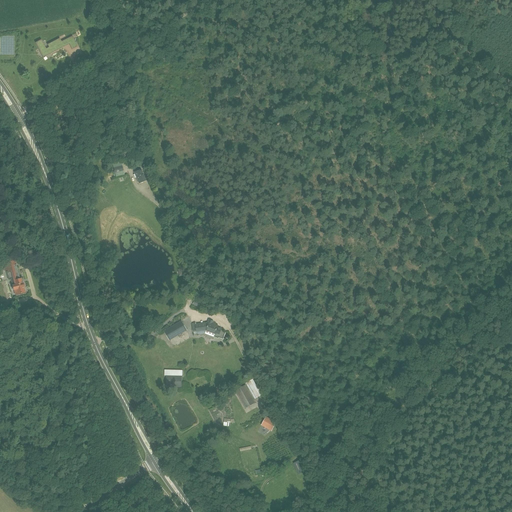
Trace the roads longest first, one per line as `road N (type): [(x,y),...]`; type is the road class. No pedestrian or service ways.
road 1 (secondary): [(155,460),(93,340),(52,190),(19,117)]
road 2 (unclassified): [(19,117),(204,0)]
